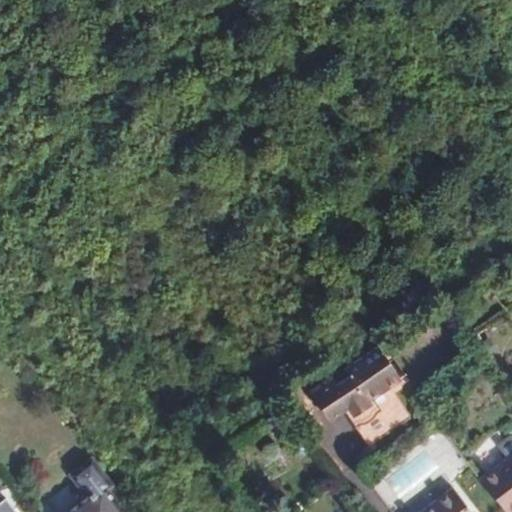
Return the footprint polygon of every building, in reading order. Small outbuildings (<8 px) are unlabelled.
[(350,398),(358,410),(383,444),(416,420),(394,389),(412,376),(389,343),(375,353),(348,372),(322,391),(334,408),(350,398)] [(350,398),(334,408),(342,419),(358,410),(350,398)] [(294,408),(280,417),(292,432),(305,423),(294,408)] [(305,423),(292,432),(301,444),(314,434),(305,423)] [(511,456),(486,476),(511,509),(511,456)] [(129,511),(110,487),(77,511),(129,511)] [(480,511),(463,489),(432,511),(480,511)]
